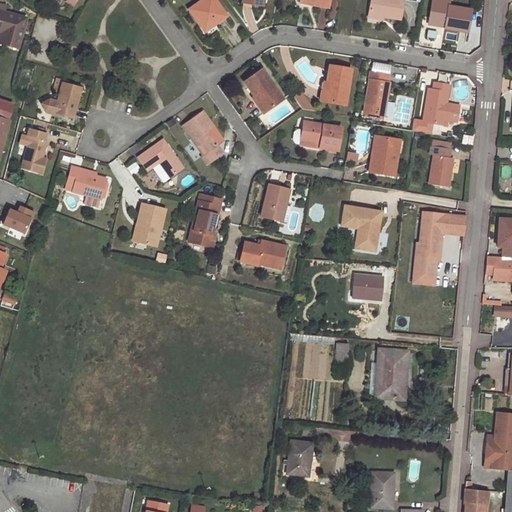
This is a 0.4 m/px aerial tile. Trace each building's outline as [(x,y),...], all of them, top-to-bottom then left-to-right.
[(226,17),(214,0),(203,0),(189,10),(203,30),(214,22),(215,24),(226,17)] [(328,0),(299,0),(299,4),(327,9),(328,0)] [(370,0),(369,14),(383,17),(399,19),(402,0),(370,0)] [(445,24),(444,27),(444,29),(467,32),(471,9),(449,6),(449,2),(439,0),(432,0),(429,21),(445,24)] [(1,12),(0,11),(0,27),(3,29),(0,39),(0,43),(17,48),(25,18),(1,12)] [(328,83),(325,102),(344,106),(350,69),(329,65),(326,83),(328,83)] [(256,95),(267,111),(282,100),(261,70),(244,83),(254,96),(256,95)] [(388,75),(371,72),(364,113),(383,116),(389,82),(387,82),(388,75)] [(55,84),(61,86),(58,94),(57,98),(54,97),(52,94),(39,101),(45,112),(51,114),(53,113),(72,118),(80,89),(78,88),(64,84),(65,81),(56,79),(55,84)] [(320,102),(325,102),(328,83),(326,83),(323,82),(320,102)] [(448,121),(450,104),(446,103),(449,85),(433,83),(432,89),(428,88),(422,122),(443,125),(444,120),(448,121)] [(52,92),(58,94),(61,86),(55,84),(52,92)] [(262,114),(267,111),(256,95),(254,96),(251,98),(262,114)] [(0,150),(13,106),(0,101),(0,150)] [(458,105),(450,104),(448,121),(455,121),(458,105)] [(207,132),(211,129),(213,127),(202,112),(182,126),(203,155),(200,157),(207,165),(222,154),(217,146),(207,132)] [(341,128),(304,122),(302,130),(297,130),(293,133),(292,140),(295,144),(300,145),(300,140),(320,143),(319,148),(337,151),(341,128)] [(42,133),(31,129),(28,128),(26,136),(29,137),(20,168),(41,175),(45,163),(41,162),(42,157),(46,142),(43,141),(46,134),(42,133)] [(221,144),(211,129),(207,132),(217,146),(221,144)] [(462,144),(471,145),(473,137),(463,135),(462,144)] [(399,140),(379,137),(376,156),(372,155),(369,172),(393,176),(399,140)] [(153,166),(164,181),(182,168),(179,163),(175,158),(162,140),(138,158),(147,170),(153,166)] [(450,149),(430,146),(429,155),(433,155),(428,185),(448,187),(452,158),(449,158),(450,149)] [(106,180),(107,179),(96,176),(78,171),(79,169),(71,166),(65,189),(66,191),(85,196),(83,205),(97,209),(99,200),(100,201),(101,199),(106,180)] [(109,181),(106,180),(101,199),(104,200),(109,181)] [(281,205),(285,206),(288,189),(268,185),(261,217),(277,221),(281,205)] [(221,201),(200,195),(188,242),(211,248),(216,230),(213,229),(221,201)] [(141,223),(136,242),(155,247),(165,210),(141,204),(137,222),(141,223)] [(289,207),(285,206),(281,205),(277,221),(285,223),(289,207)] [(354,248),(374,252),(377,239),(374,238),(375,232),(378,232),(381,212),(344,206),(341,226),(358,229),(354,248)] [(16,214),(8,211),(2,225),(23,234),(29,220),(30,220),(33,213),(19,207),(16,214)] [(462,236),(464,217),(454,216),(421,213),(418,244),(415,243),(412,274),(433,277),(435,263),(435,257),(438,257),(440,233),(462,236)] [(504,248),(511,248),(511,220),(500,220),(498,247),(504,248)] [(132,241),(136,242),(141,223),(137,222),(132,241)] [(243,249),(240,262),(257,266),(258,264),(279,269),(285,247),(257,241),(256,246),(245,243),(243,249)] [(235,260),(240,262),(243,249),(238,248),(235,260)] [(503,258),(511,258),(511,248),(504,248),(503,258)] [(501,258),(486,257),(485,275),(494,275),(494,281),(511,281),(511,262),(501,262),(501,258)] [(382,277),(354,274),(352,298),(380,300),(382,277)] [(433,277),(412,274),(411,283),(432,285),(433,277)] [(1,301),(12,306),(16,298),(4,294),(1,301)] [(508,308),(495,308),(494,316),(508,317),(508,308)] [(347,343),(348,339),(293,334),(292,339),(347,343)] [(345,373),(347,345),(338,344),(335,372),(345,373)] [(511,354),(511,353),(478,350),(477,356),(507,359),(507,369),(505,369),(504,388),(509,388),(511,355),(511,354)] [(402,398),(406,354),(379,351),(375,396),(402,398)] [(503,393),(511,393),(511,355),(509,388),(504,388),(503,393)] [(511,414),(496,413),(494,436),(487,435),(484,467),(511,469),(511,414)] [(286,474),(308,477),(312,445),(290,442),(286,474)] [(392,500),(393,474),(371,473),(370,507),(389,509),(389,500),(392,500)] [(466,482),(465,489),(479,491),(480,482),(465,480),(465,482),(466,482)] [(479,491),(465,489),(463,504),(464,504),(487,507),(489,492),(479,491)] [(164,511),(165,505),(146,501),(143,511),(164,511)]
